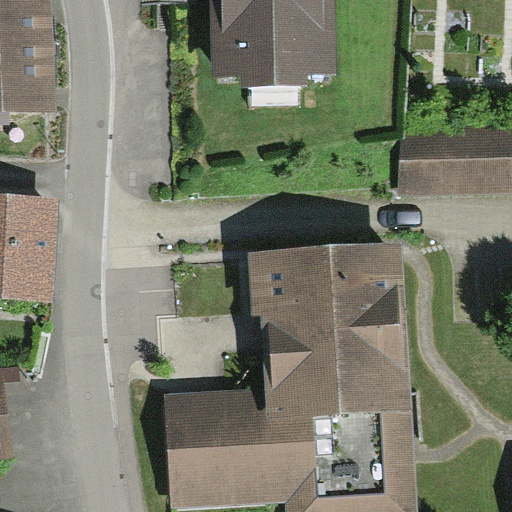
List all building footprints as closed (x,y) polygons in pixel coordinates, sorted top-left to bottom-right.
[(54,0),(0,0),(0,120),(59,119),(54,0)] [(213,0),(217,90),(338,90),(337,0),(213,0)] [(511,152),(413,156),(414,205),(511,201),(511,152)] [(62,203),(0,200),(0,307),(58,310),(62,203)] [(421,511),(404,248),(249,257),(256,323),(266,323),(269,389),(165,397),(170,511),(177,511),(286,506),(286,511),(421,511)] [(3,377),(0,377),(0,461),(15,459),(3,377)]
